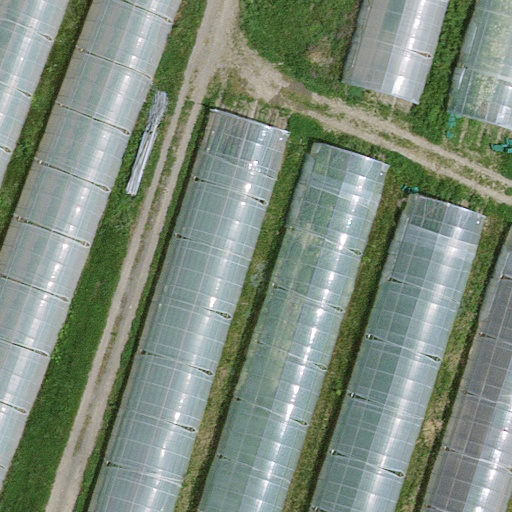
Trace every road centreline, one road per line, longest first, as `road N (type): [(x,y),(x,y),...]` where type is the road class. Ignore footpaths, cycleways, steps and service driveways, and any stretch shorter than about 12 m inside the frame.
road 1 (track): [(64,511),(190,98),(229,0)]
road 2 (track): [(207,61),(511,186)]
